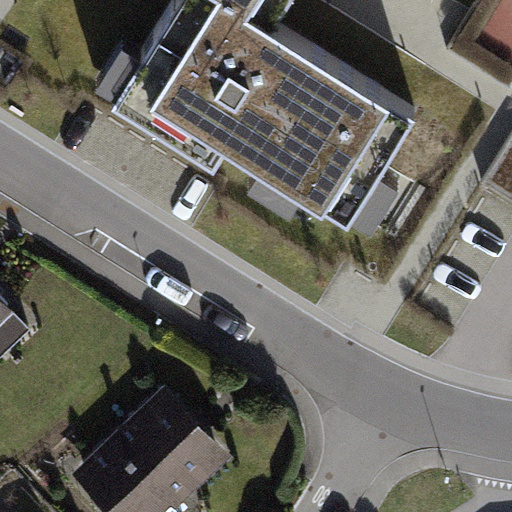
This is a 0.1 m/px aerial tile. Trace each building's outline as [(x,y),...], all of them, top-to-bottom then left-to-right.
[(283,0),(171,0),(112,95),(213,158),(227,137),(348,213),(415,106),(272,17),(283,0)] [(511,58),(511,0),(495,0),(475,40),(511,58)] [(511,204),(511,131),(511,132),(484,191),(511,204)] [(0,293),(0,309),(8,302),(0,293)] [(161,392),(85,465),(124,505),(117,511),(182,511),(172,501),(221,455),(161,392)]
